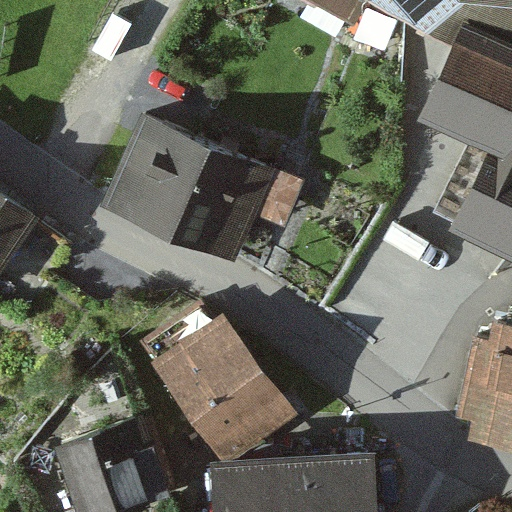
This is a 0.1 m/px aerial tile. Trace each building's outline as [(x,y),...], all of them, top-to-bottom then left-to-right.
[(308,0),(345,21),(357,0),(308,0)] [(511,0),(382,0),(400,10),(400,11),(400,17),(423,30),(451,44),(457,32),(511,57),(511,0)] [(490,140),(511,149),(511,57),(457,32),(451,44),(421,109),(480,136),(490,140)] [(138,112),(103,195),(208,241),(214,227),(232,234),(244,205),(258,211),(275,171),(261,165),(138,112)] [(451,219),(511,247),(511,149),(490,140),(455,212),(451,219)] [(0,308),(12,317),(64,241),(0,195),(0,308)] [(234,443),(279,411),(226,334),(221,337),(193,297),(134,339),(196,426),(215,452),(234,443)] [(487,336),(470,333),(454,406),(478,411),(474,428),(511,435),(511,323),(490,319),(487,336)] [(82,511),(160,488),(147,447),(136,414),(56,440),(80,511),(82,511)] [(356,511),(353,451),(252,458),(214,468),(216,511),(356,511)]
